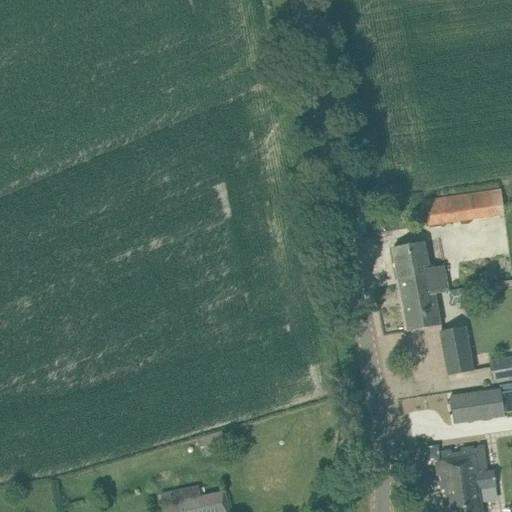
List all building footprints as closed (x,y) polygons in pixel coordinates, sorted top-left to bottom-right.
[(428,226),(504,215),(500,190),(425,200),(428,226)] [(434,295),(449,292),(444,266),(430,269),(425,242),(392,248),(398,280),(429,274),(434,295)] [(398,280),(408,332),(440,326),(434,295),(429,274),(398,280)] [(440,332),(448,376),(472,372),(464,327),(440,332)] [(494,383),(511,379),(511,357),(490,362),(494,383)] [(454,424),(474,421),(504,416),(503,415),(511,413),(511,389),(500,391),(450,398),(454,424)] [(451,450),(441,452),(442,462),(437,463),(441,491),(445,490),(447,511),(482,511),(479,489),(496,487),(493,471),(487,472),(483,446),(477,447),(478,449),(473,450),(473,447),(461,449),(461,453),(451,454),(451,450)] [(229,511),(225,493),(201,498),(198,484),(159,492),(162,511),(229,511)] [(283,508),(292,511),(303,511),(306,507),(287,499),(283,508)]
